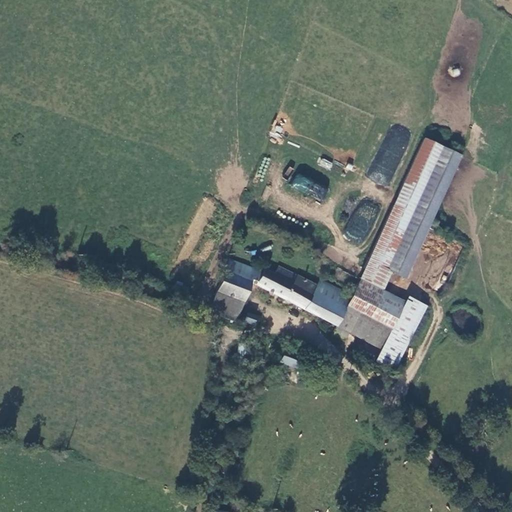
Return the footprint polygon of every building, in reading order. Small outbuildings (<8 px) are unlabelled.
[(405,275),(462,152),(425,135),(369,258),(390,268),(405,275)] [(317,166),(331,169),(333,162),(319,158),(317,166)] [(290,186),(322,202),(328,189),(296,174),(290,186)] [(338,324),(352,295),(318,278),(317,280),(278,263),(274,269),(264,265),(262,269),(229,254),(217,286),(244,299),(252,282),(338,324)] [(381,286),(390,268),(369,258),(360,276),(362,276),(381,286)] [(351,331),(382,345),(406,299),(381,286),(362,276),(352,295),(338,324),(351,331)] [(207,310),(233,323),(238,312),(240,306),(244,299),(217,286),(207,310)] [(406,299),(382,345),(376,358),(393,366),(426,299),(409,293),(406,299)] [(248,309),(244,317),(255,324),(259,317),(248,309)] [(346,339),(351,331),(338,324),(334,333),(346,339)] [(241,341),(239,348),(234,361),(247,365),(254,344),(241,341)] [(294,365),(302,355),(289,343),(280,354),(294,365)]
